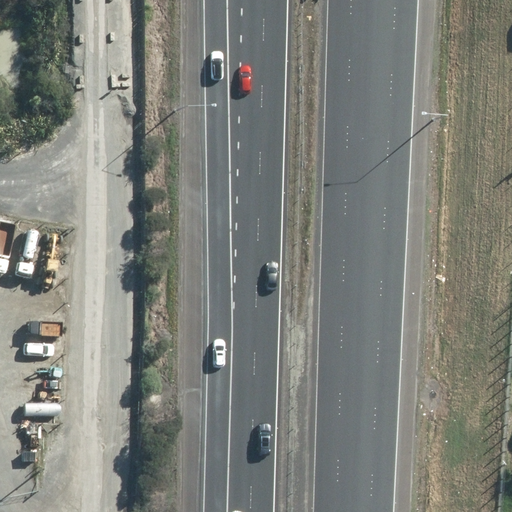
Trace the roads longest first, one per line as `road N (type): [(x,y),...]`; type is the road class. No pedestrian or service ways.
road 1 (motorway): [(372,0),(355,511)]
road 2 (motorway): [(231,511),(242,0)]
